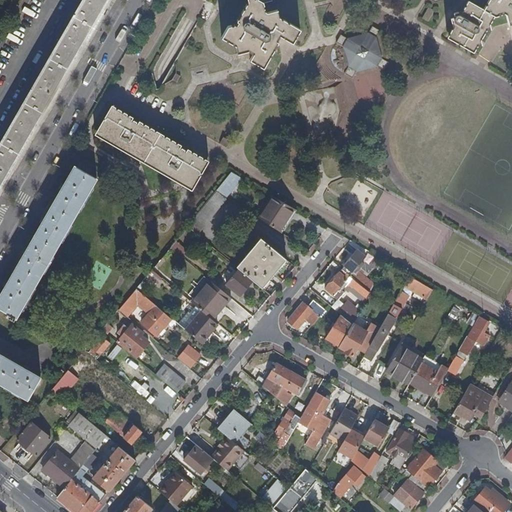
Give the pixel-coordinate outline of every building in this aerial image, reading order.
[(83,0),(0,145),(0,186),(107,0),(83,0)] [(508,24),(511,22),(511,0),(247,0),(248,1),(237,20),(239,21),(237,23),(228,25),(222,37),(236,45),(238,53),(248,50),(254,53),(250,60),(264,67),(279,42),(277,41),(280,36),(292,43),(300,29),(280,17),(277,10),(268,13),(266,12),(264,2),(271,0),(487,0),(483,9),(468,0),(462,10),(453,12),(454,15),(453,17),(450,17),(453,26),(447,36),(473,51),(477,45),(480,44),(480,39),(486,29),(490,28),(489,24),(493,16),(503,12),(505,14),(508,24)] [(345,46),(350,66),(346,73),(354,78),(358,70),(377,65),(385,70),(390,62),(382,57),(377,38),(381,30),(373,26),(369,33),(350,38),(342,34),(338,42),(345,46)] [(158,135),(110,108),(96,132),(191,189),(206,164),(180,148),(158,135)] [(0,308),(16,318),(96,178),(75,166),(0,295),(0,308)] [(240,179),(231,174),(218,190),(227,196),(240,179)] [(227,199),(217,191),(188,226),(198,234),(227,199)] [(279,231),(294,208),(274,196),(259,217),(279,231)] [(230,215),(219,228),(228,236),(240,223),(230,215)] [(269,283),(292,256),(267,235),(244,263),(269,283)] [(186,248),(176,240),(170,247),(180,255),(186,248)] [(358,250),(342,269),(354,279),(370,292),(375,284),(371,282),(358,271),(364,264),(362,262),(366,257),(358,250)] [(374,268),(380,258),(376,255),(369,264),(374,268)] [(158,283),(163,278),(152,269),(148,274),(158,283)] [(241,296),(254,280),(240,269),(227,284),(241,296)] [(346,285),(365,301),(370,292),(354,279),(342,269),(326,289),(338,298),(342,294),(340,292),(346,285)] [(424,296),(428,298),(433,289),(411,276),(405,285),(415,291),(424,296)] [(214,283),(196,305),(202,310),(213,320),(220,311),(216,307),(227,294),(214,283)] [(128,317),(139,303),(145,295),(136,288),(119,309),(128,317)] [(410,296),(402,291),(372,343),(367,352),(364,357),(372,361),(393,325),(398,328),(408,312),(402,309),(410,296)] [(421,302),(424,296),(415,291),(412,297),(421,302)] [(231,298),(227,294),(216,307),(220,311),(231,298)] [(158,306),(145,295),(139,303),(151,314),(157,307),(158,306)] [(340,310),(343,302),(336,299),(333,308),(340,310)] [(308,306),(304,302),(288,321),(297,329),(306,318),(313,324),(325,310),(314,300),(308,306)] [(451,313),(473,326),(479,315),(457,302),(451,313)] [(342,306),(338,312),(341,314),(352,324),(356,317),(342,306)] [(173,320),(157,307),(151,314),(143,323),(158,337),(173,320)] [(202,310),(186,329),(204,344),(219,325),(213,320),(202,310)] [(341,314),(327,338),(340,345),(349,330),(352,325),(352,324),(341,314)] [(468,336),(459,351),(467,356),(476,341),(484,345),(490,335),(484,332),(489,322),(480,316),(468,336)] [(361,320),(356,317),(352,324),(352,325),(356,327),(361,320)] [(108,322),(102,329),(106,332),(109,334),(114,327),(108,322)] [(123,335),(117,342),(137,358),(150,342),(142,335),(143,334),(132,324),(127,329),(126,328),(121,334),(123,335)] [(103,336),(106,332),(102,329),(100,331),(85,349),(97,359),(111,342),(103,336)] [(361,337),(349,330),(340,345),(339,347),(345,351),(345,352),(353,357),(359,347),(367,352),(372,343),(361,337)] [(339,347),(340,345),(327,338),(325,341),(338,348),(339,347)] [(189,346),(179,357),(191,367),(201,355),(189,346)] [(424,359),(400,346),(386,371),(409,384),(410,382),(421,364),(424,359)] [(0,383),(27,399),(40,377),(0,354),(0,383)] [(463,361),(456,356),(448,370),(455,374),(463,361)] [(268,379),(262,386),(276,397),(282,386),(291,371),(280,365),(279,365),(277,363),(272,372),(268,379)] [(165,364),(156,374),(177,392),(186,382),(165,364)] [(410,382),(433,396),(448,370),(441,366),(437,373),(421,364),(410,382)] [(61,397),(78,377),(69,369),(66,372),(61,378),(52,389),(61,397)] [(57,375),(61,378),(66,372),(62,369),(57,375)] [(282,386),(287,388),(300,395),(308,382),(305,380),(291,371),(282,386)] [(98,390),(102,386),(88,375),(85,380),(98,390)] [(262,386),(268,379),(265,377),(261,375),(256,381),(262,386)] [(508,408),(511,410),(511,381),(500,400),(509,407),(508,408)] [(121,383),(118,388),(130,395),(133,389),(121,383)] [(493,398),(470,385),(455,410),(469,419),(473,412),(482,417),(493,398)] [(285,391),(287,388),(282,386),(276,397),(285,405),(291,394),(285,391)] [(105,391),(102,396),(112,404),(116,399),(105,391)] [(321,394),(317,392),(310,402),(301,418),(299,423),(313,431),(306,444),(314,449),(331,419),(323,415),(331,400),(326,397),(321,394)] [(500,400),(499,402),(508,408),(509,407),(500,400)] [(67,421),(70,423),(79,412),(76,409),(67,421)] [(133,443),(143,431),(117,409),(110,417),(106,415),(103,419),(133,443)] [(275,433),(279,436),(282,438),(296,414),(290,409),(275,433)] [(358,416),(345,409),(330,436),(343,443),(338,451),(352,459),(356,452),(359,447),(365,436),(351,428),(358,416)] [(234,442),(250,423),(235,410),(218,429),(228,437),(234,442)] [(43,469),(65,487),(84,464),(93,453),(107,435),(79,412),(70,423),(69,425),(77,432),(86,439),(84,442),(69,461),(57,451),(43,469)] [(261,429),(260,431),(268,437),(283,450),(299,423),(301,418),(296,414),(282,438),(279,436),(275,441),(261,429)] [(389,428),(387,431),(392,435),(400,422),(394,419),(389,428)] [(387,431),(389,428),(375,420),(365,437),(379,445),(387,431)] [(31,422),(18,440),(37,455),(51,437),(31,422)] [(391,463),(400,468),(402,466),(417,439),(400,429),(387,451),(396,456),(391,463)] [(264,442),(268,437),(260,431),(259,430),(255,435),(264,442)] [(75,434),(84,442),(86,439),(77,432),(75,434)] [(228,437),(211,457),(212,458),(227,470),(244,451),(234,442),(228,437)] [(200,473),(212,458),(211,457),(197,445),(184,460),(200,473)] [(110,490),(136,459),(120,446),(109,460),(106,458),(104,460),(107,462),(94,478),(110,490)] [(424,450),(407,471),(428,488),(442,471),(434,465),(438,461),(424,450)] [(368,461),(356,452),(352,459),(352,460),(369,475),(375,464),(369,459),(368,461)] [(99,458),(93,453),(84,464),(89,469),(91,469),(99,458)] [(386,459),(381,455),(375,464),(369,475),(374,479),(386,459)] [(65,487),(58,497),(76,511),(89,511),(92,511),(106,494),(83,476),(89,469),(84,464),(65,487)] [(336,488),(333,492),(340,498),(353,482),(356,484),(360,479),(361,481),(365,476),(354,466),(336,488)] [(297,511),(322,482),(309,471),(306,469),(289,489),(273,508),(277,511),(297,511)] [(243,481),(260,492),(267,481),(250,470),(243,481)] [(406,481),(394,496),(405,505),(410,509),(428,488),(407,471),(407,470),(401,477),(406,481)] [(165,484),(159,491),(171,501),(177,507),(194,487),(176,472),(166,485),(165,484)] [(218,496),(222,491),(204,475),(200,480),(218,496)] [(282,482),(265,502),(273,508),(289,489),(282,482)] [(474,501),(475,502),(486,511),(506,511),(511,507),(486,486),(474,501)] [(400,511),(405,505),(394,496),(387,490),(383,496),(400,511)] [(222,491),(218,496),(231,506),(235,501),(223,491),(222,491)] [(149,511),(153,509),(137,496),(123,511),(149,511)] [(177,511),(180,509),(177,507),(171,501),(161,511),(177,511)] [(486,511),(475,502),(474,504),(483,511),(486,511)]
